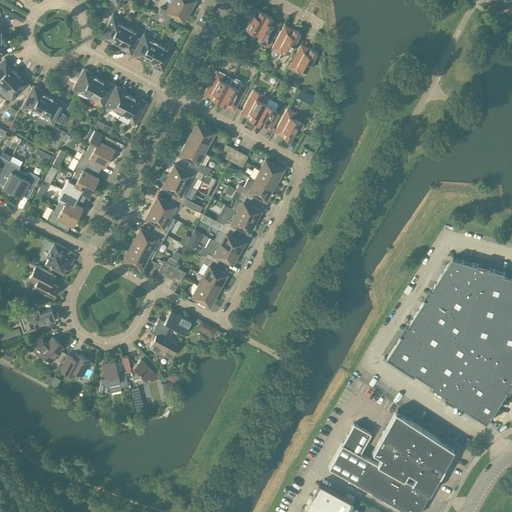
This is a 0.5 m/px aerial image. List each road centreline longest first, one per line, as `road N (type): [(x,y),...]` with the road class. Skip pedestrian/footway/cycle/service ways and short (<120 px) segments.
road 1 (unclassified): [(206,511),(475,0)]
road 2 (residential): [(218,324),(294,173),(291,158),(173,97)]
road 3 (residential): [(156,290),(123,339),(88,339),(68,311),(92,256)]
road 4 (residential): [(83,50),(65,63),(36,56),(30,19),(43,6),(69,5),(84,18),(86,44)]
road 5 (residential): [(92,256),(173,97)]
